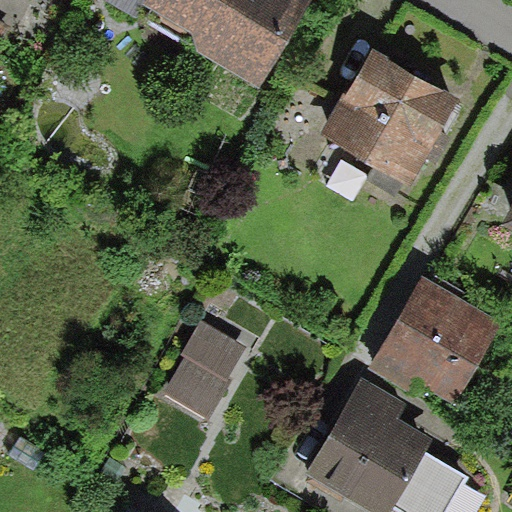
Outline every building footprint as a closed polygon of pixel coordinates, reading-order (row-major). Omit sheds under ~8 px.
[(260,72),(300,0),(126,0),(139,7),(143,0),(161,0),(165,2),(162,8),(196,27),(193,34),(260,72)] [(0,35),(8,21),(0,16),(0,35)] [(464,80),(373,32),(339,96),(302,76),(262,150),(312,177),(339,128),(378,149),(367,169),(396,185),(406,166),(417,171),(429,147),(445,155),(457,132),(441,123),(464,80)] [(511,209),(511,185),(501,203),(511,209)] [(454,391),(502,310),(424,264),(371,354),(411,378),(417,369),(454,391)] [(245,341),(204,318),(168,384),(209,406),(245,341)] [(404,397),(364,374),(309,472),(342,490),(346,483),(385,505),(392,492),(427,511),(442,511),(467,469),(423,444),(429,433),(395,413),(404,397)] [(148,511),(125,498),(116,511),(148,511)]
